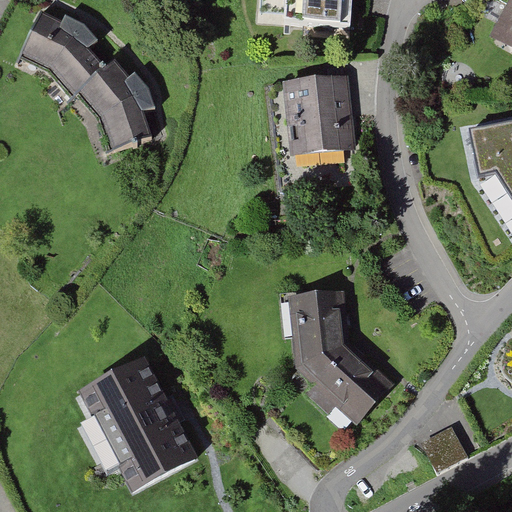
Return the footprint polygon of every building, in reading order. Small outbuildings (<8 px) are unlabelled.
[(261,0),(259,23),(281,26),(284,0),(261,0)] [(286,0),(285,25),(351,29),(352,0),(286,0)] [(511,0),(508,0),(487,41),(511,56),(511,0)] [(71,35),(30,17),(10,58),(43,73),(70,100),(96,125),(106,154),(154,139),(136,94),(109,61),(71,35)] [(344,75),(272,86),(284,164),(356,153),(344,75)] [(511,125),(508,119),(458,133),(468,182),(489,183),(510,224),(511,222),(511,125)] [(340,300),(292,302),(297,377),(361,433),(388,396),(345,356),(340,300)] [(132,498),(194,465),(140,367),(79,401),(132,498)] [(453,432),(422,448),(437,477),(468,461),(453,432)]
